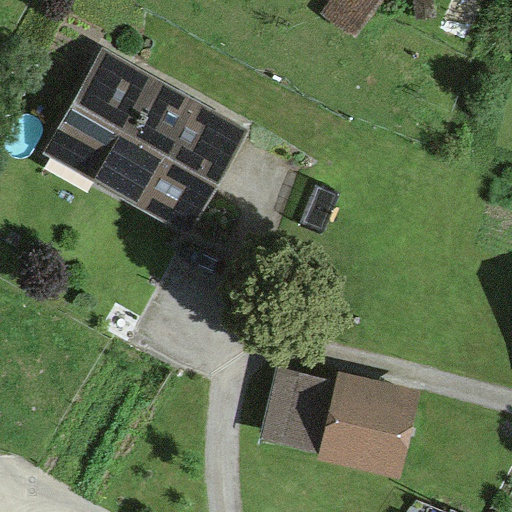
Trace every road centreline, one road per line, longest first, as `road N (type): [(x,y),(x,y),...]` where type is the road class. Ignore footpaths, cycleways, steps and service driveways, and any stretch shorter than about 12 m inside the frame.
road 1 (track): [(228,353),(310,351),(511,403)]
road 2 (residential): [(234,303),(223,404),(227,511)]
